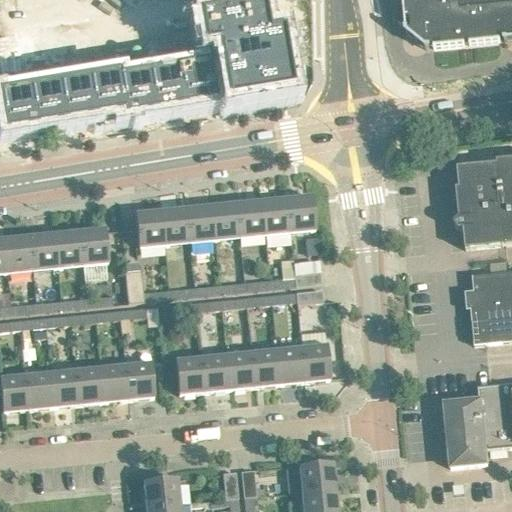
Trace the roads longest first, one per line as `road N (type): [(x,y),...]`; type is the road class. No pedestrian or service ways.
road 1 (secondary): [(0,186),(328,135)]
road 2 (residential): [(383,423),(115,450)]
road 3 (tertiary): [(383,423),(371,289),(380,245)]
road 4 (secondary): [(328,135),(351,174),(363,230),(380,245)]
